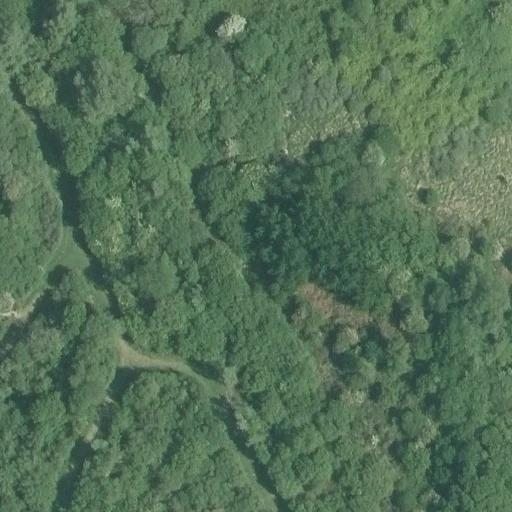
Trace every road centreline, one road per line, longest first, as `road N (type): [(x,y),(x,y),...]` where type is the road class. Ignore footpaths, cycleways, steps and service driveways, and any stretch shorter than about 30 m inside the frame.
road 1 (track): [(277,511),(238,454),(208,361),(125,357)]
road 2 (track): [(75,245),(47,153),(0,71)]
road 3 (track): [(125,357),(65,482),(62,511)]
road 4 (track): [(75,245),(0,355)]
road 5 (track): [(125,357),(123,317),(75,245)]
